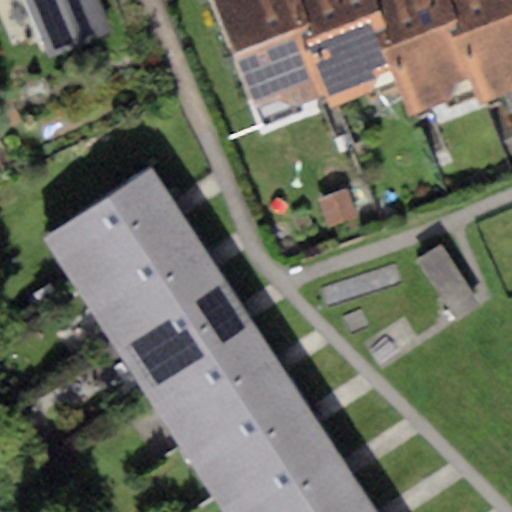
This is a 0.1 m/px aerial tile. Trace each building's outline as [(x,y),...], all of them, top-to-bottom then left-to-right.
[(27,0),(51,55),(107,31),(93,0),(27,0)] [(210,0),(254,108),(274,100),(291,107),(330,92),(292,0),(210,0)] [(373,0),(292,0),(330,92),(335,105),(364,93),(371,77),(399,66),(373,0)] [(448,0),(373,0),(399,66),(418,113),(447,101),(454,85),(479,75),(448,0)] [(511,0),(448,0),(479,75),(488,98),(511,88),(511,0)] [(150,167),(42,237),(77,291),(186,220),(176,206),(150,167)] [(348,190),(318,201),(328,227),(357,216),(348,190)] [(186,220),(77,291),(111,342),(219,272),(211,260),(186,220)] [(439,246),(416,263),(458,320),(481,304),(439,246)] [(219,272),(111,342),(143,391),(253,322),(245,311),(219,272)] [(253,322),(143,391),(176,444),(286,373),(279,362),(253,322)] [(286,373),(176,444),(189,463),(211,496),(319,424),(312,414),(286,373)] [(319,424),(211,496),(221,511),(305,511),(356,479),(347,466),(319,424)] [(377,511),(356,479),(305,511),(377,511)]
